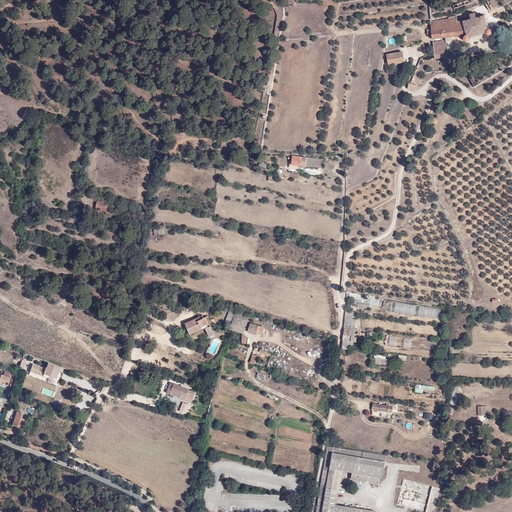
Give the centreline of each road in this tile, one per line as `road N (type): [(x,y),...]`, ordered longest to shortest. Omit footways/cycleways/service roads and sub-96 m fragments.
road 1 (track): [(342,305),(348,255),(394,222),(401,169),(429,105),(421,89)]
road 2 (unclassified): [(311,511),(342,305)]
road 3 (unclassified): [(0,436),(102,473),(142,497),(145,511)]
